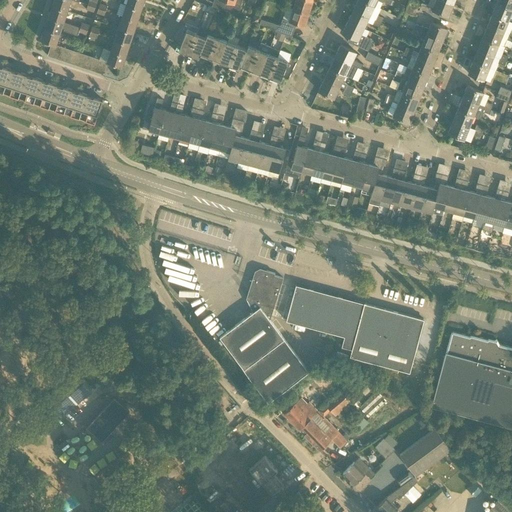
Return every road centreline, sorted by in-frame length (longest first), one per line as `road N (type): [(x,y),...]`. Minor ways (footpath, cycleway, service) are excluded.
road 1 (unclassified): [(356,511),(250,410),(153,280),(148,219),(160,188)]
road 2 (tertiary): [(511,287),(160,188)]
road 3 (residential): [(421,150),(480,0)]
road 4 (residential): [(289,114),(145,73)]
road 5 (residential): [(132,95),(0,50)]
road 6 (residential): [(421,150),(289,114)]
road 7 (residential): [(289,114),(340,0)]
